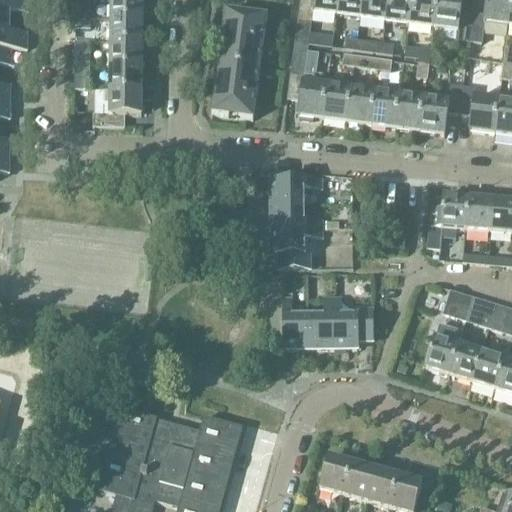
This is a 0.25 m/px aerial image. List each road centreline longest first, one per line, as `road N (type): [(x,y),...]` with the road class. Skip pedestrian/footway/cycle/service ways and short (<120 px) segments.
road 1 (residential): [(511,181),(179,151)]
road 2 (residential): [(179,151),(51,148),(55,0)]
road 3 (residential): [(273,511),(308,412),(328,396),(370,398)]
road 4 (residential): [(370,398),(417,250)]
road 5 (residential): [(370,398),(511,461)]
road 6 (residential): [(179,151),(181,0)]
